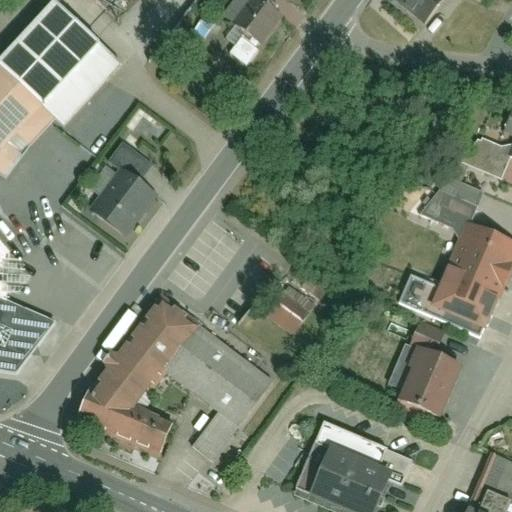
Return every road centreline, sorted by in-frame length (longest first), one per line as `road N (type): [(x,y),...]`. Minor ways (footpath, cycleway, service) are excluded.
road 1 (tertiary): [(16,451),(322,31)]
road 2 (residential): [(322,31),(399,56),(511,68)]
road 3 (residential): [(431,511),(511,361)]
road 4 (secondary): [(157,511),(16,451)]
